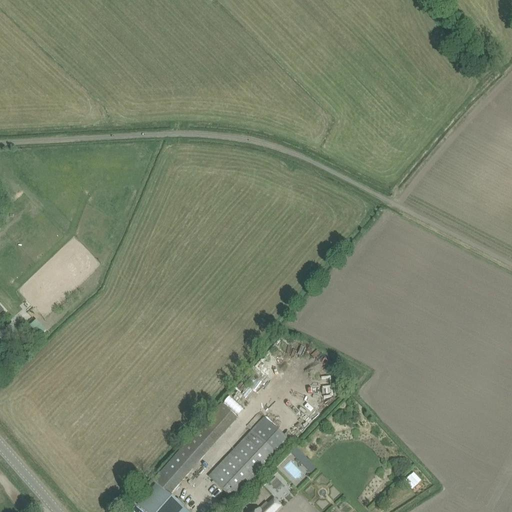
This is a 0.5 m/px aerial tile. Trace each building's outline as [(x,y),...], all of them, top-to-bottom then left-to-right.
[(44,339),(50,333),(40,323),(34,330),(44,339)] [(221,404),(162,471),(153,482),(156,485),(157,484),(170,496),(179,486),(239,420),(221,404)] [(292,446),(264,419),(208,477),(237,505),(292,446)] [(298,433),(291,438),(296,445),(303,439),(298,433)] [(298,451),(293,456),(305,467),(312,475),(317,469),(310,462),(298,451)] [(187,511),(185,509),(176,501),(170,496),(157,484),(156,485),(138,505),(145,511),(187,511)] [(272,511),(281,504),(274,497),(261,509),(259,508),(255,511),(272,511)] [(185,509),(186,506),(179,499),(176,501),(185,509)] [(347,499),(335,511),(354,511),(357,509),(347,499)]
